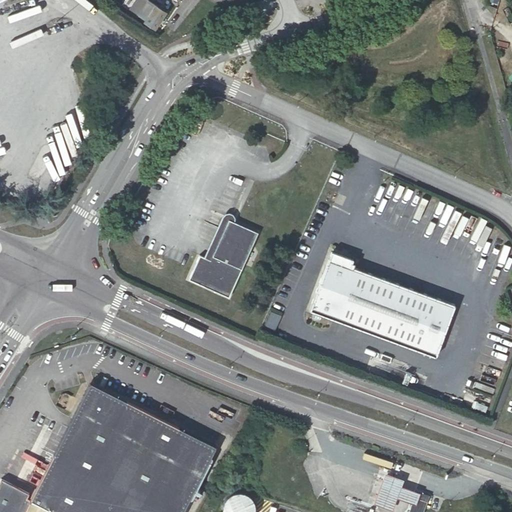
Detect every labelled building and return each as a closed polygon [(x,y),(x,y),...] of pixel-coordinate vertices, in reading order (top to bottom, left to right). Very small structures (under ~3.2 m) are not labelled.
[(165,11),(148,0),(135,0),(130,9),(139,15),(145,19),(144,21),(155,28),(165,11)] [(167,0),(167,1),(177,8),(182,1),(180,0),(167,0)] [(259,232),(229,220),(213,256),(216,258),(215,261),(201,255),(190,280),(231,298),(259,232)] [(323,274),(310,310),(436,356),(455,304),(353,267),(355,263),(352,262),(347,260),(348,257),(341,255),(340,257),(331,254),(326,268),(323,274)] [(280,321),(270,317),(265,329),(275,333),(280,321)] [(41,479),(105,511),(182,511),(217,446),(91,381),(41,479)] [(23,511),(41,479),(38,478),(39,473),(12,459),(0,483),(0,511),(23,511)] [(398,495),(414,502),(418,491),(402,485),(404,478),(386,471),(375,500),(394,508),(398,495)] [(105,511),(41,479),(23,511),(105,511)] [(222,509),(222,511),(258,511),(259,511),(260,508),(260,505),(260,503),(260,500),(259,497),(258,495),(256,493),(255,491),(253,489),(250,487),(248,486),(245,485),(243,485),(240,485),(237,485),(235,485),(232,486),(230,488),(228,489),(226,491),(224,494),(223,496),(222,499),(221,501),(221,504),(221,507),(222,509)] [(418,491),(414,502),(409,511),(423,511),(430,495),(425,493),(418,491)]
